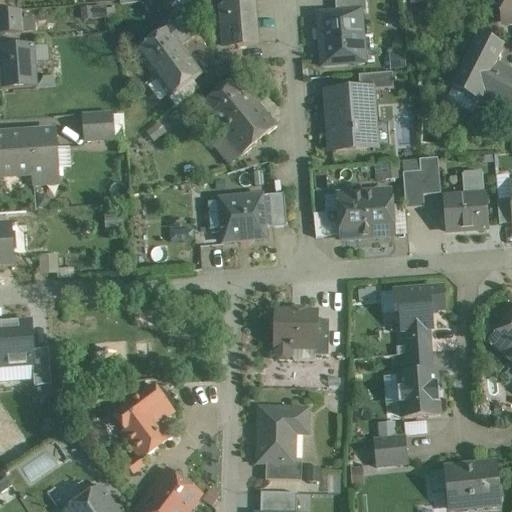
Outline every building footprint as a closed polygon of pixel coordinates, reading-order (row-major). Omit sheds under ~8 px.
[(253,0),(224,0),(228,48),(257,46),(253,0)] [(364,0),(334,0),(336,15),(360,13),(360,15),(366,15),(364,0)] [(511,0),(500,0),(502,22),(507,25),(511,25),(511,0)] [(106,17),(104,6),(83,8),(84,20),(106,17)] [(21,11),(0,12),(0,35),(22,34),(21,11)] [(336,15),(319,16),(323,68),(365,64),(360,15),(360,13),(336,15)] [(195,42),(181,21),(167,31),(168,32),(169,32),(183,50),(195,42)] [(183,50),(169,32),(168,32),(137,55),(170,100),(202,77),(183,50)] [(479,38),(452,89),(466,96),(463,102),(470,105),(473,100),(508,119),(511,112),(511,72),(496,64),(503,50),(479,38)] [(36,46),(0,47),(0,87),(0,90),(38,88),(36,46)] [(393,76),(359,79),(360,92),(372,91),(373,93),(394,92),(393,76)] [(237,80),(201,108),(221,132),(256,104),(237,80)] [(360,92),(329,94),(332,132),(329,132),(330,154),(377,150),(373,93),(372,91),(360,92)] [(256,104),(221,132),(241,158),(277,129),(256,104)] [(109,116),(83,117),(85,144),(111,142),(109,116)] [(54,132),(30,134),(33,178),(32,178),(33,185),(58,184),(54,132)] [(30,134),(0,135),(0,179),(32,178),(33,178),(30,134)] [(437,161),(402,164),(405,211),(424,210),(423,198),(440,197),(437,161)] [(464,199),(444,200),(446,234),(487,231),(485,196),(484,196),(482,179),(479,177),(465,178),(462,180),(464,199)] [(390,194),(338,198),(339,214),(341,238),(341,242),(393,237),(390,194)] [(284,197),(270,198),(272,229),(286,228),(284,197)] [(261,199),(221,202),(224,244),(264,241),(261,199)] [(511,207),(511,200),(497,202),(499,227),(511,225),(511,207)] [(339,214),(325,215),(327,239),(341,238),(339,214)] [(0,228),(0,267),(12,266),(9,228),(0,228)] [(38,256),(41,274),(58,271),(55,253),(38,256)] [(441,290),(395,294),(397,316),(401,315),(402,333),(405,333),(429,331),(431,331),(430,313),(443,312),(441,290)] [(317,313),(275,312),(274,357),(278,362),(286,362),(291,357),(291,350),(315,350),(316,350),(317,321),(317,313)] [(511,317),(488,343),(511,365),(511,317)] [(329,322),(317,321),(316,350),(315,350),(315,357),(328,358),(329,322)] [(29,326),(0,327),(0,373),(33,371),(34,392),(50,391),(48,355),(30,356),(29,326)] [(429,331),(405,333),(407,357),(430,355),(429,331)] [(430,355),(407,357),(408,376),(432,374),(430,355)] [(408,376),(399,377),(400,390),(397,390),(399,406),(402,406),(403,419),(438,417),(437,405),(440,404),(439,386),(436,386),(435,374),(432,374),(408,376)] [(154,388),(114,418),(125,432),(121,436),(130,447),(160,425),(174,414),(154,388)] [(307,412),(259,411),(258,465),(266,465),(293,466),(293,465),(294,435),(306,435),(307,412)] [(427,422),(405,423),(405,436),(427,435),(427,422)] [(160,425),(130,447),(140,459),(142,462),(171,440),(160,425)] [(405,439),(373,443),(376,469),(408,466),(405,439)] [(44,449),(18,464),(29,482),(54,467),(44,449)] [(140,459),(127,469),(132,476),(145,466),(142,462),(140,459)] [(293,466),(266,465),(265,482),(301,483),(302,465),(293,465),(293,466)] [(495,466),(446,472),(450,511),(500,506),(499,503),(503,500),(502,490),(497,486),(495,466)] [(189,511),(200,497),(165,472),(136,511),(189,511)] [(101,489),(67,511),(111,511),(115,510),(101,489)] [(296,511),(283,499),(271,511),(296,511)]
